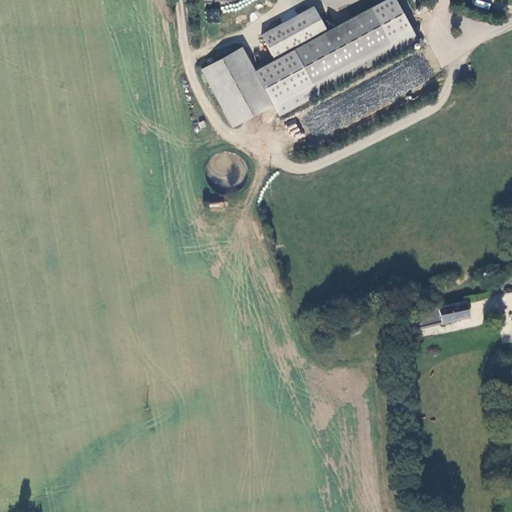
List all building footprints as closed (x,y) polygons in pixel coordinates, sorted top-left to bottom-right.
[(418,40),(396,0),(386,0),(328,31),(315,6),(262,35),(276,60),(256,71),(274,104),(279,115),(418,40)] [(220,22),(220,8),(206,9),(206,23),(220,22)] [(233,126),(274,104),(256,71),(243,47),(202,69),(233,126)] [(293,119),(285,123),(294,139),(302,135),(293,119)] [(210,211),(224,210),(223,201),(209,203),(210,211)] [(511,292),(503,293),(503,310),(511,309),(511,292)] [(466,303),(439,309),(441,323),(469,318),(466,303)]
